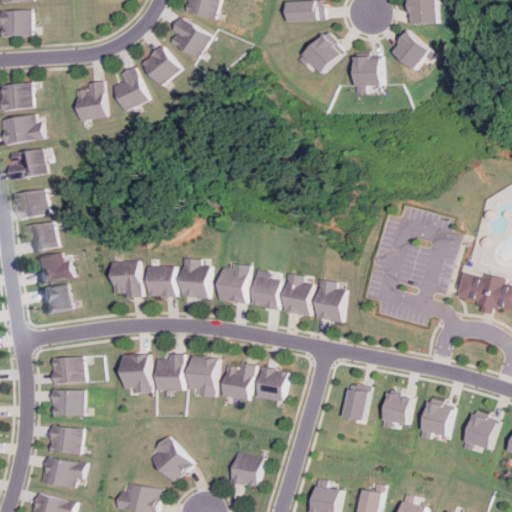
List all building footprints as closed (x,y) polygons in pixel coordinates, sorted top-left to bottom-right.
[(221,0),(189,0),(186,10),(215,19),(221,0)] [(322,0),(288,0),(288,21),(323,19),(322,0)] [(407,0),(407,23),(439,22),(438,0),(407,0)] [(35,10),(5,10),(5,36),(35,36),(35,10)] [(198,59),(213,36),(183,17),(175,30),(178,32),(172,42),(198,59)] [(431,51),(408,30),(390,49),(413,70),(431,51)] [(319,73),(343,51),(326,32),(297,57),(304,65),(308,61),(319,73)] [(164,86),(184,67),(164,46),(144,65),(164,86)] [(378,56),(353,56),(353,91),(379,91),(378,56)] [(153,99),(139,67),(126,73),(130,83),(118,88),(128,110),(153,99)] [(11,112),(41,107),(37,81),(7,86),(11,112)] [(115,116),(109,82),(81,87),(86,121),(115,116)] [(12,118),(15,144),(55,139),(52,122),(46,122),(45,114),(12,118)] [(22,180),(57,174),(53,148),(18,153),(22,180)] [(28,218),(58,214),(54,189),(24,193),(28,218)] [(35,252),(65,246),(60,221),(30,227),(35,252)] [(39,282),(79,276),(76,259),(70,260),(69,252),(35,258),(39,282)] [(203,264),(203,258),(184,258),(184,296),(211,296),(211,264),(203,264)] [(118,295),(144,294),(142,260),(117,261),(118,295)] [(225,267),(221,300),(247,303),(252,265),(234,263),(233,268),(225,267)] [(150,265),(150,295),(176,295),(176,265),(150,265)] [(259,268),(252,305),(277,310),(285,274),(259,268)] [(511,280),(465,269),(458,297),(511,310),(511,280)] [(282,309),(309,315),(315,282),(306,280),(307,276),(290,272),(282,309)] [(348,289),(336,286),(337,282),(323,278),(315,315),(341,321),(348,289)] [(76,308),(72,282),(43,287),(47,312),(76,308)] [(126,353),(126,391),(151,391),(151,353),(126,353)] [(167,358),(157,358),(157,389),(183,389),(183,353),(167,353),(167,358)] [(55,381),(85,381),(85,356),(55,356),(55,381)] [(217,356),(191,356),(191,394),(217,394),(217,356)] [(226,361),(222,394),(248,397),(252,364),(226,361)] [(287,371),(261,365),(255,394),(281,400),(287,371)] [(361,419),(367,387),(347,383),(341,416),(361,419)] [(84,413),(84,388),(55,388),(55,413),(84,413)] [(395,427),(396,422),(407,423),(410,396),(385,393),(382,426),(395,427)] [(454,405),(428,400),(420,435),(446,441),(454,405)] [(490,448),(500,420),(476,411),(464,446),(479,452),(481,445),(490,448)] [(51,450),(80,453),(83,427),(54,424),(51,450)] [(152,454),(178,480),(196,462),(170,436),(152,454)] [(264,456),(237,452),(232,481),(259,485),(264,456)] [(88,460),(49,456),(46,481),(85,486),(88,460)] [(318,478),(311,511),(316,511),(336,511),(340,489),(326,486),(328,479),(318,478)] [(163,511),(167,487),(133,481),(131,490),(127,489),(124,506),(163,511)] [(357,511),(377,511),(382,492),(362,488),(357,511)] [(77,511),(80,499),(42,493),(38,511),(77,511)] [(424,511),(426,505),(403,500),(400,511),(424,511)]
